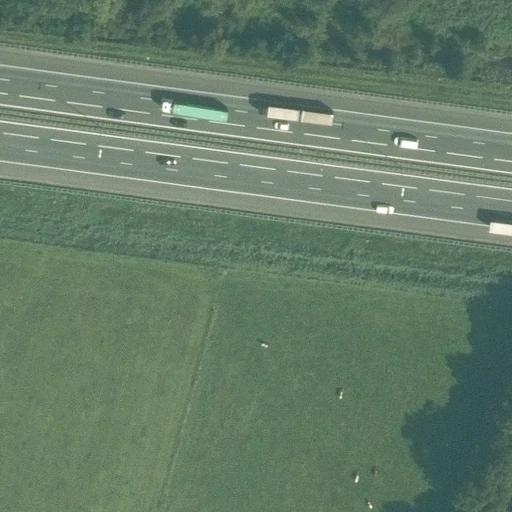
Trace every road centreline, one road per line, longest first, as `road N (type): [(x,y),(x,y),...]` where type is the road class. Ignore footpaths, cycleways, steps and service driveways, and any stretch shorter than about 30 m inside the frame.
road 1 (motorway): [(511,152),(0,83)]
road 2 (motorway): [(0,141),(511,209)]
